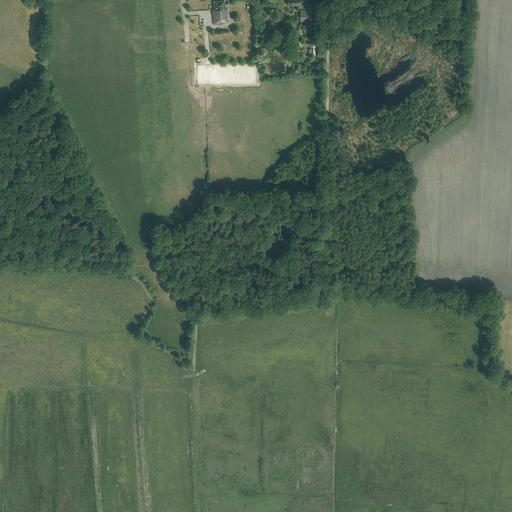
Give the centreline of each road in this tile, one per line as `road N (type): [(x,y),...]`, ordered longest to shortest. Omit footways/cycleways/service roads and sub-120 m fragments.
road 1 (track): [(328,0),(328,256),(342,282)]
road 2 (track): [(131,265),(47,84),(50,0)]
road 3 (track): [(342,282),(484,299),(492,367),(511,383)]
road 4 (track): [(327,189),(229,199),(200,260)]
